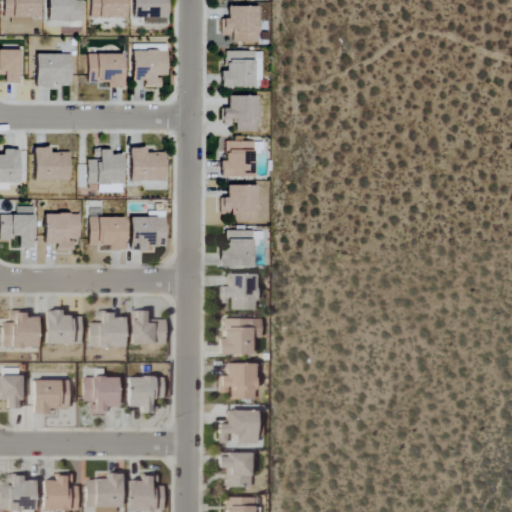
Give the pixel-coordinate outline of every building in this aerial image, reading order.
[(37,0),(1,0),(1,18),(9,18),(9,23),(37,23),(37,0)] [(81,1),(71,1),(71,0),(45,0),(46,22),(81,21),(81,1)] [(88,0),(88,19),(125,18),(124,0),(88,0)] [(142,25),(167,25),(166,0),(130,0),(131,18),(142,17),(142,25)] [(256,43),(256,7),(226,6),(226,19),(221,19),(221,36),(231,36),(231,43),(256,43)] [(18,50),(0,50),(0,73),(2,74),(2,84),(18,83),(18,50)] [(129,51),(129,81),(142,81),(142,88),(158,88),(158,76),(165,76),(165,51),(129,51)] [(260,52),(224,52),(223,70),(219,70),(219,88),(252,88),(252,81),(259,81),(260,52)] [(68,86),(69,55),(33,54),(32,85),(68,86)] [(86,84),(105,83),(105,88),(121,88),(120,54),(85,54),(86,84)] [(234,133),(256,132),(255,96),(225,97),(226,109),(220,109),(220,124),(234,124),(234,133)] [(219,178),(252,177),(251,141),(223,142),(223,161),(218,161),(219,178)] [(164,181),(163,152),(144,153),(144,147),(127,148),(128,182),(164,181)] [(68,181),(67,152),(47,153),(47,148),(31,148),(32,182),(68,181)] [(85,185),(97,185),(97,193),(120,194),(120,155),(108,155),(108,149),(92,149),(91,161),(85,160),(85,185)] [(0,182),(17,183),(16,150),(0,150),(0,155),(0,182)] [(231,215),(231,222),(255,221),(255,186),(224,186),(224,199),(219,199),(219,215),(231,215)] [(31,207),(14,208),(14,215),(0,215),(0,239),(16,240),(17,249),(32,249),(31,207)] [(41,214),(41,244),(54,245),(54,251),(70,251),(70,239),(77,240),(78,215),(41,214)] [(123,218),(86,217),(86,247),(106,247),(106,251),(122,251),(123,218)] [(163,218),(128,217),(127,251),(151,252),(151,247),(162,248),(163,218)] [(251,231),(223,231),(223,251),(217,251),(217,267),(250,268),(251,231)] [(254,311),(254,275),(224,275),(224,287),(218,287),(218,304),(229,304),(229,311),(254,311)] [(59,312),(43,311),(43,345),(79,346),(80,317),(59,317),(59,312)] [(128,345),(162,346),(163,320),(145,320),(145,312),(129,311),(128,345)] [(0,348),(35,348),(35,318),(23,318),(23,312),(7,312),(7,324),(0,323),(0,348)] [(122,318),(110,319),(110,312),(93,313),(93,323),(86,323),(87,349),(123,348),(122,318)] [(250,319),(221,320),(222,339),(217,339),(217,356),(251,355),(250,319)] [(228,400),(253,400),(254,365),(223,364),(223,377),(218,377),(218,393),(228,394),(228,400)] [(0,376),(0,400),(4,401),(4,409),(19,410),(20,377),(0,376)] [(161,377),(125,378),(125,408),(138,408),(138,415),(150,415),(150,399),(162,399),(161,377)] [(81,378),(80,403),(87,403),(87,415),(104,415),(104,408),(115,408),(116,378),(81,378)] [(31,415),(47,415),(47,411),(67,410),(66,381),(30,382),(31,415)] [(217,455),(216,469),(225,469),(224,488),(249,488),(249,455),(217,455)] [(40,482),(40,511),(50,511),(76,511),(76,487),(70,487),(70,475),(52,475),(52,481),(40,482)] [(84,480),(83,507),(119,508),(120,475),(103,475),(102,480),(84,480)] [(0,511),(16,511),(32,511),(33,482),(20,481),(20,476),(4,476),(4,483),(0,483),(0,511)] [(125,482),(125,511),(135,511),(162,511),(161,487),(154,487),(153,476),(138,476),(138,481),(125,482)] [(251,511),(251,498),(223,499),(223,511),(251,511)]
